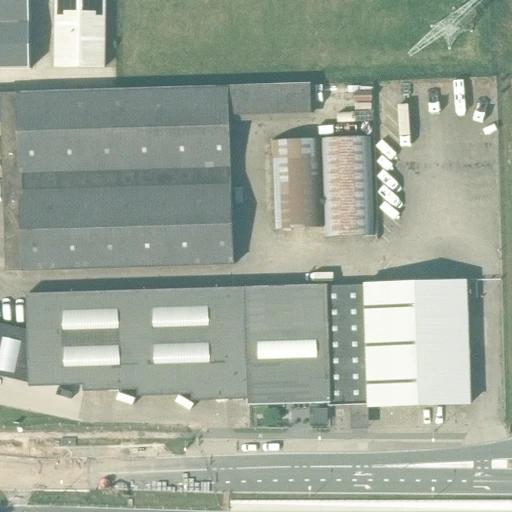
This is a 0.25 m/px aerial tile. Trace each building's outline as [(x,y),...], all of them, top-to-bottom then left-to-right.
[(33,0),(0,0),(0,70),(35,69),(33,0)] [(105,0),(54,0),(54,68),(105,68),(105,0)] [(0,93),(0,123),(2,124),(6,272),(26,272),(234,266),(229,88),(0,93)] [(374,235),(371,137),(321,138),(323,183),(325,237),(374,235)] [(322,229),(319,139),(270,141),(273,231),(322,229)] [(365,285),(369,405),(369,406),(470,403),(466,282),(365,285)] [(365,285),(326,286),(329,403),(329,406),(369,405),(365,285)] [(329,403),(326,286),(243,289),(248,400),(248,406),(329,403)] [(192,401),(248,400),(243,289),(27,295),(28,331),(0,325),(0,376),(29,383),(29,387),(83,385),(83,392),(137,390),(138,396),(191,395),(192,401)]
